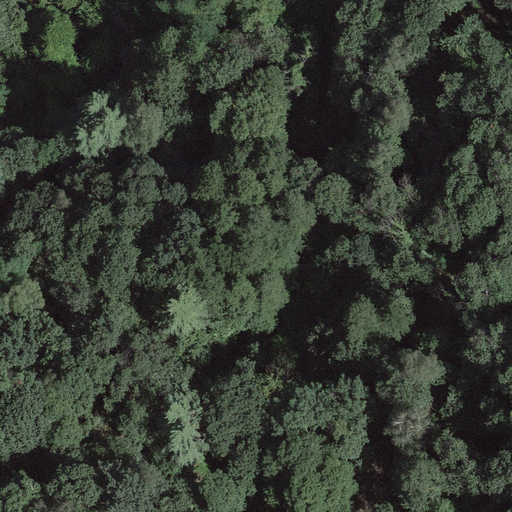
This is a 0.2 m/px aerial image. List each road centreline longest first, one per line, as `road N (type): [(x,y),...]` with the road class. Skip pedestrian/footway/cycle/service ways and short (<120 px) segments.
road 1 (track): [(0,217),(162,162),(324,167),(303,278),(278,316),(256,332),(207,342),(109,327),(0,339)]
road 2 (track): [(368,511),(393,391),(408,361),(477,266),(511,239)]
road 3 (track): [(98,0),(132,45),(140,86),(46,146),(0,162)]
road 4 (track): [(0,463),(120,445),(240,511)]
road 5 (track): [(324,167),(331,54),(363,0)]
